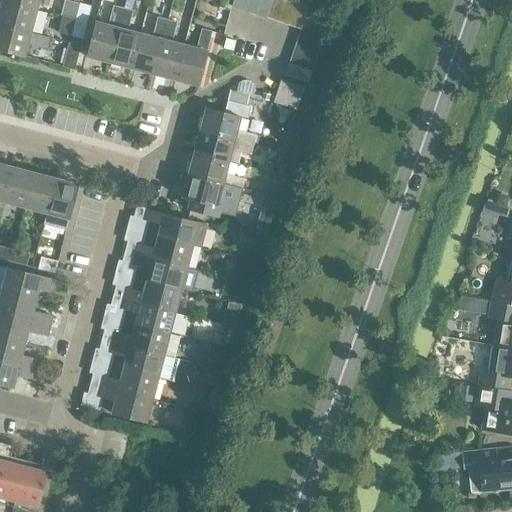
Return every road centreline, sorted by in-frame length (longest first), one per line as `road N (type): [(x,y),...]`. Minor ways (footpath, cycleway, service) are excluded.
road 1 (primary): [(294,511),(473,0)]
road 2 (residential): [(64,420),(118,203),(116,174),(105,163),(0,133)]
